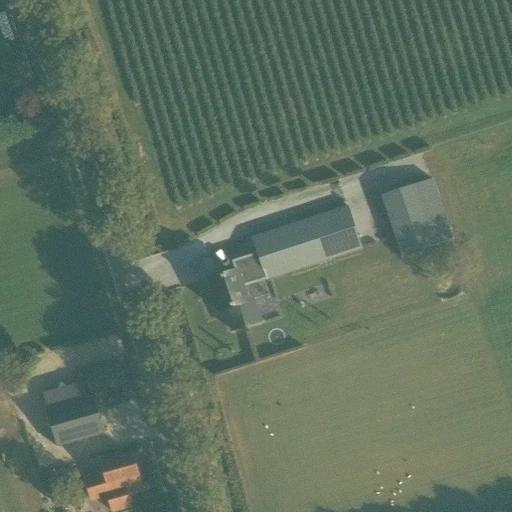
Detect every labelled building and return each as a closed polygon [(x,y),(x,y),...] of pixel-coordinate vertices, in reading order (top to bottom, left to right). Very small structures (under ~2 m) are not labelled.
[(492,224),(510,219),(488,145),(469,151),(492,224)] [(402,256),(453,239),(433,179),(382,196),(402,256)] [(234,262),(237,271),(210,280),(221,313),(227,311),(233,331),(259,323),(252,301),(247,302),(242,286),(265,278),(266,280),(361,249),(348,207),(253,238),(258,254),(234,262)] [(95,396),(88,398),(49,409),(60,446),(106,433),(95,396)] [(116,511),(131,508),(127,495),(143,491),(133,454),(103,462),(106,473),(88,478),(93,500),(107,496),(111,511),(116,511)]
